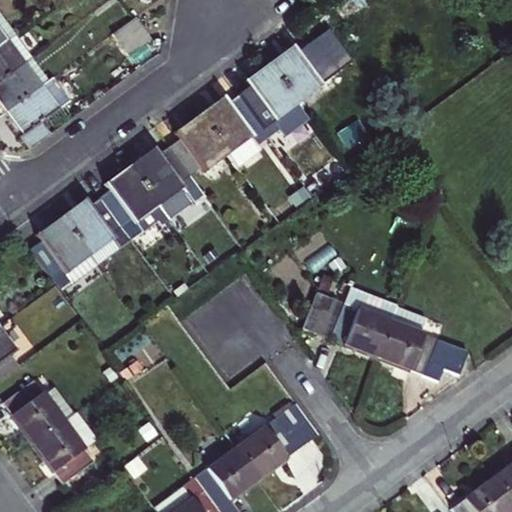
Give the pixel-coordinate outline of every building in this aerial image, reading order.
[(0,45),(13,36),(0,17),(0,45)] [(135,18),(111,35),(127,57),(151,39),(135,18)] [(13,36),(0,45),(0,82),(21,67),(30,60),(13,36)] [(291,48),(268,64),(297,104),(320,88),(291,48)] [(30,60),(21,67),(39,88),(48,83),(30,60)] [(309,121),(297,104),(268,64),(241,83),(246,89),(236,96),(238,99),(267,139),(278,131),(284,138),(309,121)] [(0,82),(0,111),(2,115),(39,88),(21,67),(0,82)] [(48,83),(39,88),(56,112),(66,106),(48,83)] [(56,112),(39,88),(2,115),(27,150),(48,135),(40,124),(56,112)] [(195,116),(225,157),(235,170),(260,151),(256,146),(267,139),(238,99),(228,106),(222,97),(195,116)] [(178,141),(166,149),(188,179),(200,170),(202,174),(225,157),(195,116),(172,134),(178,141)] [(369,139),(357,120),(335,134),(347,152),(369,139)] [(128,167),(168,222),(202,197),(188,179),(166,149),(157,157),(152,150),(128,167)] [(160,227),(168,222),(128,167),(103,186),(108,192),(98,199),(130,242),(156,223),(160,227)] [(60,217),(97,267),(130,242),(98,199),(86,207),(82,201),(60,217)] [(71,286),(97,267),(60,217),(33,236),(38,243),(28,250),(59,290),(69,283),(71,286)] [(338,257),(328,244),(304,262),(314,275),(338,257)] [(346,268),(338,258),(328,265),(335,276),(346,268)] [(348,289),(343,304),(314,294),(300,331),(341,346),(340,349),(376,362),(396,309),(396,307),(348,289)] [(396,309),(376,362),(408,375),(409,372),(437,382),(441,370),(457,376),(466,353),(434,341),(440,326),(396,309)] [(0,331),(0,380),(18,367),(11,357),(16,353),(0,331)] [(133,377),(143,370),(137,361),(127,368),(133,377)] [(109,367),(102,373),(110,384),(117,378),(109,367)] [(127,380),(133,377),(127,368),(118,373),(122,378),(125,376),(127,380)] [(34,381),(2,404),(10,416),(8,417),(28,445),(63,421),(34,381)] [(294,405),(234,449),(258,482),(287,461),(285,459),(317,436),(294,405)] [(93,463),(63,421),(28,445),(50,475),(53,473),(62,485),(93,463)] [(148,423),(138,431),(146,443),(157,435),(148,423)] [(234,511),(229,504),(258,482),(234,449),(193,478),(201,490),(217,511),(234,511)] [(147,470),(137,457),(123,468),(134,481),(147,470)] [(511,462),(491,478),(511,507),(511,462)] [(511,511),(511,507),(491,478),(447,507),(450,511),(511,511)] [(217,511),(201,490),(170,511),(217,511)]
